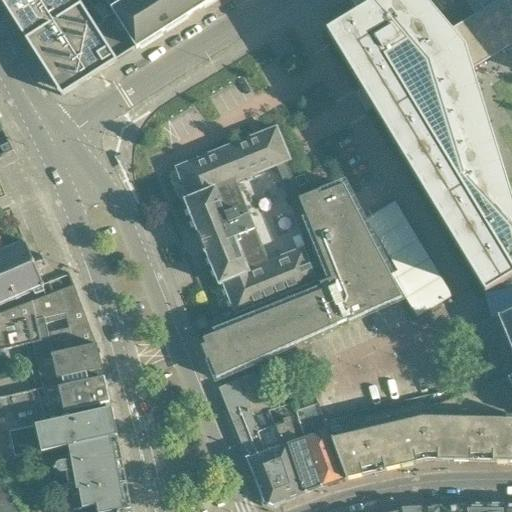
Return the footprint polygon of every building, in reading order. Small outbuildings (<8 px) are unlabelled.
[(0,0),(62,97),(117,62),(117,61),(137,48),(115,13),(94,26),(77,0),(0,0)] [(137,49),(213,0),(106,0),(115,13),(137,48),(137,49)] [(511,202),(470,71),(511,46),(511,0),(500,0),(450,31),(423,0),(349,0),(358,13),(326,32),(484,295),(491,319),(511,310),(511,202)] [(292,51),(284,35),(270,43),(279,59),(292,51)] [(276,129),(273,130),(178,168),(176,169),(177,171),(189,201),(187,201),(187,200),(185,201),(199,235),(197,235),(205,254),(206,253),(218,283),(218,284),(219,286),(221,285),(221,284),(223,284),(235,315),(241,313),(245,323),(203,340),(206,346),(201,347),(207,362),(209,361),(216,379),(304,343),(401,299),(343,186),(341,187),(320,195),(319,191),(300,199),(285,162),(289,161),(276,129)] [(0,303),(33,290),(34,294),(44,291),(42,286),(43,286),(37,271),(46,267),(41,255),(31,259),(25,243),(5,252),(0,239),(0,303)] [(417,240),(389,257),(398,272),(392,275),(418,318),(424,315),(452,298),(417,240)] [(83,413),(76,415),(75,410),(107,404),(110,403),(105,378),(99,379),(97,371),(102,370),(97,345),(96,345),(74,286),(0,314),(0,351),(34,343),(43,390),(0,399),(0,433),(7,431),(7,433),(77,417),(83,415),(83,413)] [(511,310),(491,319),(475,326),(496,376),(497,376),(499,381),(505,377),(511,394),(511,310)] [(299,354),(276,364),(280,374),(288,371),(287,369),(303,362),(299,354)] [(267,410),(263,401),(253,374),(236,381),(250,416),(267,410)] [(511,394),(505,377),(499,381),(424,411),(421,404),(327,426),(328,431),(329,440),(344,481),(345,481),(387,471),(416,463),(427,461),(470,462),(511,462),(511,394)] [(266,454),(265,455),(257,432),(250,416),(236,381),(219,389),(248,461),(261,492),(265,503),(266,504),(273,506),(274,506),(284,502),(285,502),(286,502),(266,454)] [(304,440),(295,414),(292,405),(269,414),(274,427),(282,448),(287,447),(304,495),(322,488),(304,440)] [(318,405),(308,409),(295,414),(304,440),(322,488),(323,488),(322,488),(344,481),(329,440),(328,431),(318,405)] [(118,437),(113,411),(112,408),(83,415),(77,417),(7,433),(13,458),(41,452),(42,453),(44,453),(67,447),(68,447),(69,448),(86,444),(118,437)] [(282,448),(274,427),(257,432),(265,455),(266,454),(286,502),(286,501),(304,495),(287,447),(282,448)] [(126,478),(122,458),(118,437),(86,444),(69,448),(68,447),(67,447),(44,453),(55,495),(71,492),(75,511),(90,508),(91,511),(121,511),(131,510),(126,478)] [(18,511),(4,483),(0,485),(0,511),(18,511)]
